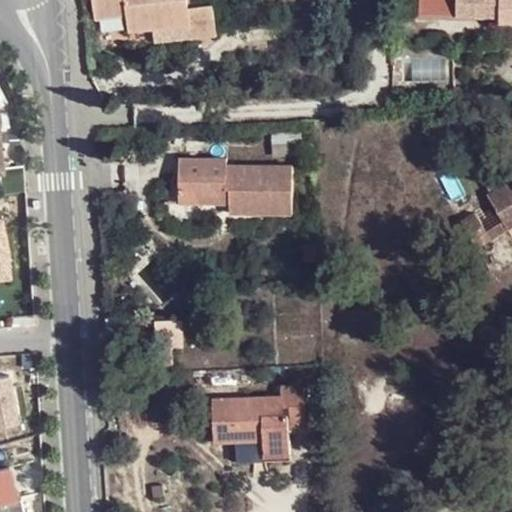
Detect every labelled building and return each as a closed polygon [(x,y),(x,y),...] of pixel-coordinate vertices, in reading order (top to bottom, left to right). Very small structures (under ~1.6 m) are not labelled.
[(183,0),(91,0),(95,25),(122,23),(124,39),(186,32),(187,46),(218,42),(215,11),(184,13),(183,0)] [(501,20),(511,19),(511,0),(421,0),(422,17),(501,13),(501,20)] [(511,186),(499,195),(511,216),(511,186)] [(241,243),(302,238),(298,190),(235,196),(234,190),(187,193),(190,237),(231,234),(230,229),(241,228),(241,243)] [(488,215),(474,223),(489,246),(503,238),(488,215)] [(9,218),(0,219),(0,265),(18,262),(9,218)] [(6,374),(0,375),(0,421),(15,419),(6,374)] [(280,427),(280,428),(321,407),(318,375),(294,377),(293,386),(227,392),(230,432),(271,430),(270,427),(280,427)] [(321,407),(280,428),(281,446),(308,445),(306,416),(321,414),(321,407)] [(8,464),(0,466),(0,511),(23,511),(20,494),(16,495),(8,464)]
